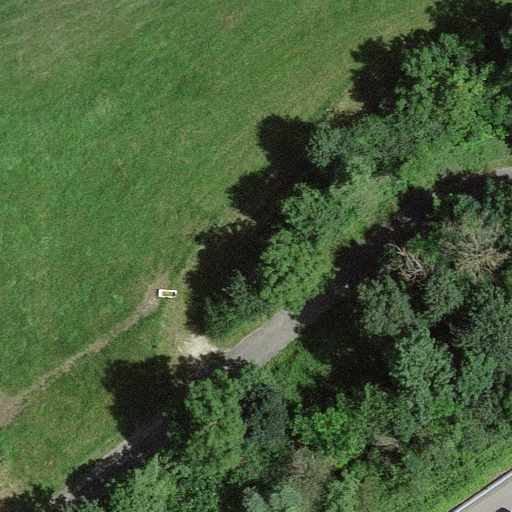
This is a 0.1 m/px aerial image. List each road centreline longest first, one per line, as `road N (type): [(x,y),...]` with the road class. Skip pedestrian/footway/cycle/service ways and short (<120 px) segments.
road 1 (track): [(511,188),(453,205),(412,230),(60,511)]
road 2 (track): [(226,377),(205,337),(208,273),(398,62)]
